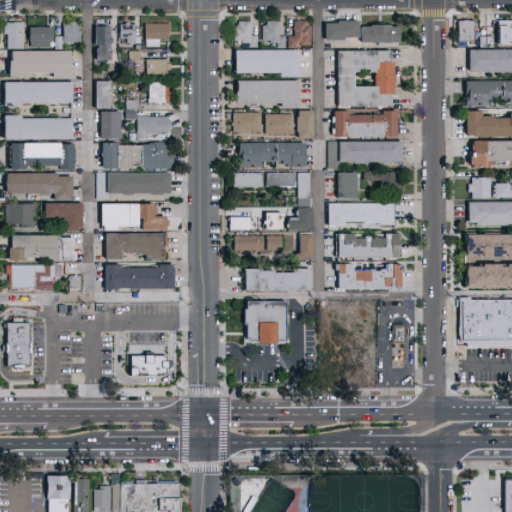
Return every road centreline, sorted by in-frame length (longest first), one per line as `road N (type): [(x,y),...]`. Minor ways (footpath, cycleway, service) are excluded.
road 1 (residential): [(210,415),(207,0)]
road 2 (residential): [(441,414),(433,0)]
road 3 (primary): [(209,451),(442,449)]
road 4 (primary): [(210,415),(0,414)]
road 5 (primary): [(441,414),(295,415)]
road 6 (primary): [(326,448),(359,434),(432,426),(441,414)]
